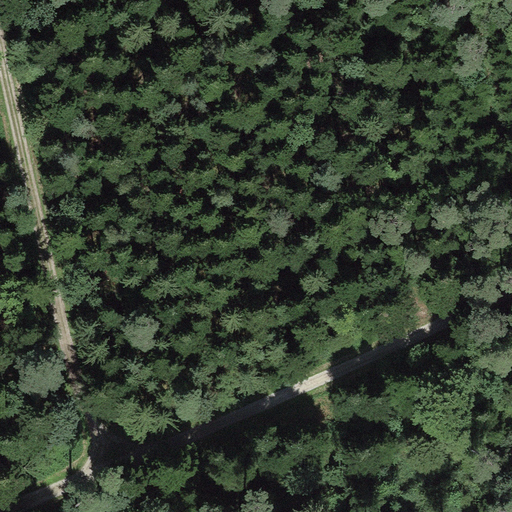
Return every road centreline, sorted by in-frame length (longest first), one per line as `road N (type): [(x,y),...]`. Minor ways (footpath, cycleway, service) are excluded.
road 1 (track): [(0,507),(355,365),(511,287)]
road 2 (track): [(0,54),(76,379),(118,466)]
